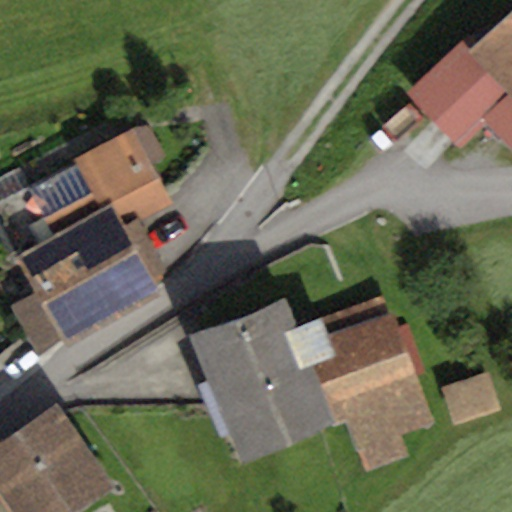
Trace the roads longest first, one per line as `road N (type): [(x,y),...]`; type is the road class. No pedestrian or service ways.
road 1 (track): [(203,282),(427,0)]
road 2 (residential): [(0,439),(203,282)]
